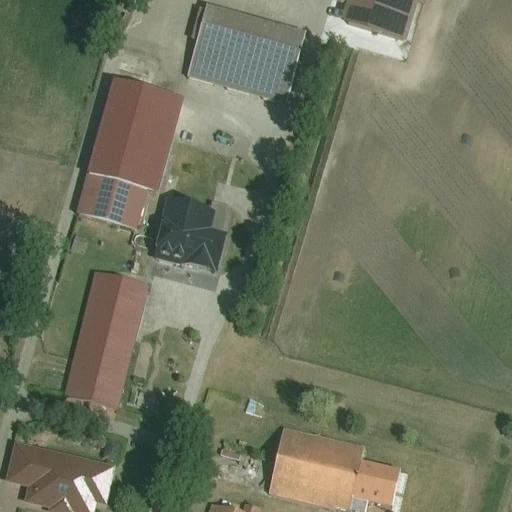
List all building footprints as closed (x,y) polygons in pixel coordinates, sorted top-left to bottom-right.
[(403,45),(417,0),(357,0),(349,28),(403,45)] [(307,36),(208,9),(189,77),(288,104),(307,36)] [(158,198),(185,103),(148,93),(154,72),(125,64),(81,217),(137,233),(148,195),(158,198)] [(154,262),(219,277),(229,235),(213,231),(217,215),(169,204),(154,262)] [(96,282),(67,401),(119,414),(148,295),(126,276),(96,282)] [(366,451),(285,432),(270,497),(332,511),(351,511),(353,503),(390,511),(392,511),(402,475),(362,466),(366,451)] [(111,473),(15,451),(7,486),(32,492),(28,508),(45,511),(92,511),(94,509),(102,511),(111,473)]
